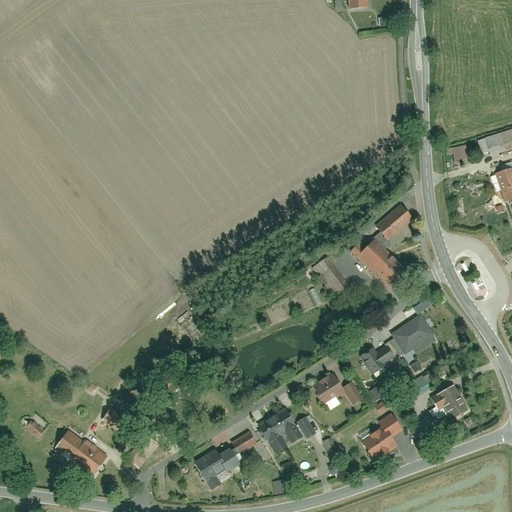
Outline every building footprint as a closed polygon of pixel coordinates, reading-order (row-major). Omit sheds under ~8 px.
[(343,0),(344,13),(364,12),(363,0),(343,0)] [(35,45),(26,52),(36,65),(45,58),(35,45)] [(53,65),(37,81),(54,97),(70,81),(53,65)] [(479,141),(485,157),(511,147),(511,137),(510,130),(479,141)] [(450,161),(471,160),(470,147),(449,149),(450,161)] [(511,176),(510,171),(492,176),(500,203),(511,198),(511,176)] [(375,228),(386,241),(409,222),(398,209),(375,228)] [(490,232),(481,238),(488,250),(497,244),(490,232)] [(362,241),(350,254),(388,290),(401,277),(362,241)] [(323,261),(308,272),(328,299),(343,287),(323,261)] [(390,333),(403,356),(434,339),(420,315),(390,333)] [(323,325),(329,336),(341,329),(335,318),(323,325)] [(358,355),(372,373),(394,356),(387,347),(373,357),(367,348),(358,355)] [(308,388),(320,406),(341,394),(329,375),(308,388)] [(350,407),(360,401),(350,384),(340,389),(350,407)] [(448,388),(429,400),(443,423),(462,412),(448,388)] [(380,410),(383,414),(392,409),(389,405),(380,410)] [(103,409),(93,424),(115,438),(125,422),(103,409)] [(283,449),(276,437),(283,433),(290,446),(298,441),(291,429),(293,427),(282,409),(252,427),(263,445),(266,443),(273,455),(283,449)] [(357,445),(369,463),(391,448),(384,436),(396,428),(388,415),(372,425),(377,432),(357,445)] [(295,423),(306,441),(315,435),(304,417),(295,423)] [(27,423),(22,430),(33,439),(39,432),(27,423)] [(227,443),(234,456),(254,443),(247,431),(227,443)] [(65,432),(53,448),(87,474),(99,459),(65,432)] [(126,462),(138,469),(153,448),(141,440),(126,462)] [(322,443),(326,457),(335,455),(332,441),(322,443)] [(191,466),(203,488),(206,486),(210,494),(221,488),(216,480),(235,469),(223,448),(191,466)] [(325,470),(327,477),(339,474),(337,466),(325,470)]
